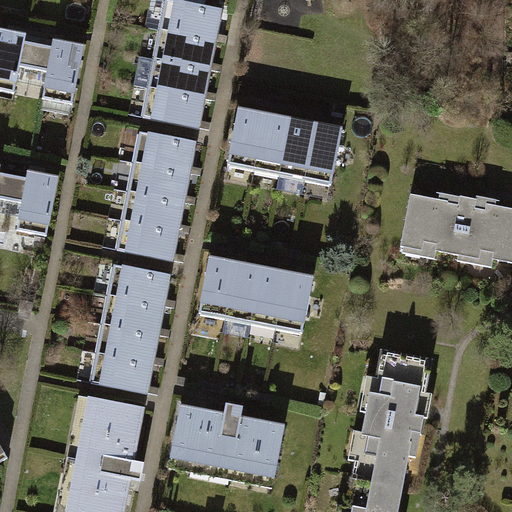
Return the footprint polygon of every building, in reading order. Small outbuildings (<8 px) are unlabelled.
[(223,12),(171,2),(149,122),(201,131),(223,12)] [(23,67),(29,34),(0,28),(0,90),(18,94),(23,67)] [(146,57),(156,59),(160,30),(150,29),(146,57)] [(85,44),(29,34),(23,67),(51,72),(46,100),(74,105),(85,44)] [(346,137),(241,117),(230,173),(336,193),(346,137)] [(195,147),(146,138),(124,253),(173,263),(195,147)] [(61,176),(4,166),(0,190),(0,208),(22,212),(17,236),(48,239),(61,176)] [(511,212),(424,197),(413,261),(511,277),(511,212)] [(314,286),(212,265),(200,326),(302,346),(314,286)] [(171,278),(121,268),(99,381),(149,390),(171,278)] [(404,511),(433,393),(377,380),(345,511),(404,511)] [(127,511),(146,412),(91,403),(71,511),(127,511)] [(284,437),(184,416),(172,474),(273,494),(284,437)]
